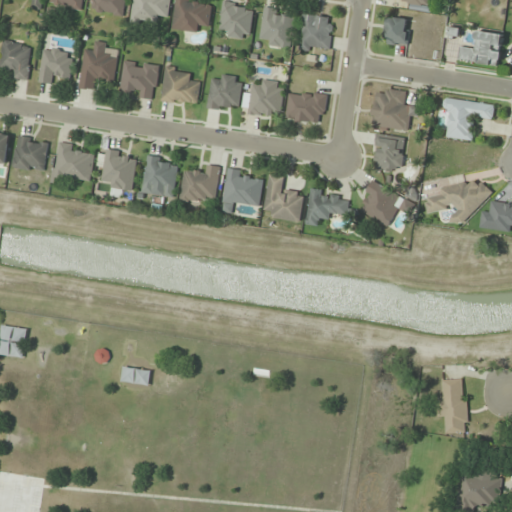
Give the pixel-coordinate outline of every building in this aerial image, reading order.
[(43,0),(32,0),(32,8),(42,10),(43,0)] [(51,0),(50,5),(82,10),(83,0),(51,0)] [(125,0),(93,0),(93,12),(124,15),(125,0)] [(157,17),(169,18),(170,0),(133,0),(131,23),(156,25),(157,17)] [(175,0),(172,29),(199,32),(200,24),(210,25),(213,6),(195,4),(195,0),(175,0)] [(254,5),(223,2),(219,35),(251,39),(254,5)] [(295,20),(285,18),(286,10),(264,7),(260,44),(292,48),(295,20)] [(300,50),(332,53),(334,17),(303,14),(300,50)] [(412,20),(388,17),(385,43),(409,46),(412,20)] [(477,30),(475,47),(459,45),(461,29),(447,28),(444,59),(501,66),(505,34),(477,30)] [(9,78),(29,80),(33,44),(4,40),(0,68),(11,69),(9,78)] [(79,88),(94,91),(95,81),(115,83),(119,51),(85,46),(79,88)] [(56,84),(57,76),(71,78),(74,52),(44,49),(40,83),(56,84)] [(160,65),(124,61),(119,95),(155,100),(160,65)] [(161,102),(198,106),(201,82),(191,81),(192,70),(166,66),(161,102)] [(229,105),(239,107),(244,78),(213,73),(207,108),(228,111),(229,105)] [(243,114),(281,118),(285,82),(258,79),(257,89),(246,87),(243,114)] [(412,132),(415,104),(407,103),(408,92),(377,88),(372,127),(412,132)] [(286,119),(324,125),(328,95),(291,90),(286,119)] [(496,105),(445,98),(443,112),(452,113),(449,138),(472,141),(475,121),(494,124),(496,105)] [(0,163),(6,164),(12,136),(0,134),(0,163)] [(376,170),(404,171),(405,136),(377,135),(376,170)] [(49,141),(18,136),(14,167),(44,172),(49,141)] [(92,182),(95,157),(77,155),(78,145),(58,142),(55,178),(92,182)] [(103,184),(113,185),(112,196),(122,197),(123,189),(134,190),(137,154),(105,152),(103,184)] [(179,160),(147,156),(143,186),(153,187),(152,195),(165,196),(166,188),(176,190),(179,160)] [(184,171),(180,199),(207,204),(208,197),(217,199),(222,167),(206,165),(205,174),(184,171)] [(264,181),(246,179),(247,171),(227,168),(222,211),(232,213),(233,204),(261,208),(264,181)] [(429,209),(436,215),(443,208),(461,227),(494,195),(469,169),(429,209)] [(302,222),(306,191),(287,189),(288,177),(270,174),(264,216),(302,222)] [(405,197),(373,181),(358,211),(390,227),(405,197)] [(351,195),(311,190),(307,225),(321,227),(323,215),(349,218),(351,195)] [(95,353),(101,364),(111,359),(105,348),(95,353)] [(468,433),(467,379),(445,380),(446,400),(438,400),(438,418),(447,418),(447,433),(468,433)] [(505,506),(504,477),(460,477),(460,507),(505,506)]
